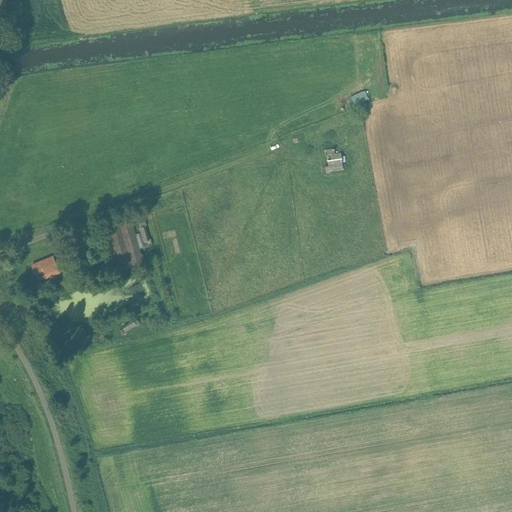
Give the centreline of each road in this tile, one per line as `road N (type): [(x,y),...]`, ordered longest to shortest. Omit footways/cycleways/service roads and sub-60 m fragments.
road 1 (unclassified): [(74,511),(41,396),(0,320)]
road 2 (track): [(119,202),(277,144)]
road 3 (unclassified): [(0,254),(119,202)]
